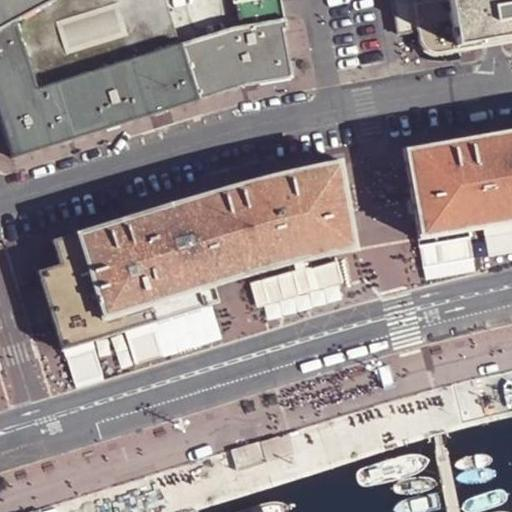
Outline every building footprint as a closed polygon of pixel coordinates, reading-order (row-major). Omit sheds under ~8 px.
[(0,0),(0,29),(18,20),(55,0),(0,0)] [(55,0),(18,20),(39,88),(182,44),(168,0),(55,0)] [(238,15),(240,27),(287,19),(285,6),(283,0),(253,0),(236,3),(238,15)] [(471,48),(462,0),(390,0),(397,36),(417,33),(417,38),(422,46),(429,52),(438,55),(456,51),(456,50),(463,49),(471,48)] [(483,45),(475,0),(462,0),(471,48),(483,45)] [(502,42),(493,0),(475,0),(483,45),(491,44),(502,42)] [(511,40),(511,14),(509,0),(493,0),(502,42),(511,40)] [(289,30),(287,19),(240,27),(233,28),(182,44),(39,88),(18,20),(0,29),(0,116),(13,159),(52,147),(139,120),(233,92),(245,88),(293,78),(285,31),(289,30)] [(402,151),(419,242),(426,240),(442,237),(457,235),(478,231),(491,229),(510,225),(511,225),(511,131),(437,145),(410,149),(402,151)] [(217,304),(212,288),(227,284),(238,281),(254,276),(273,271),(291,266),(306,263),(325,259),(345,254),(355,252),(340,161),(324,164),(309,168),(246,182),(221,190),(170,204),(108,223),(52,240),(60,265),(47,269),(37,272),(61,351),(71,348),(87,343),(104,338),(117,334),(133,329),(147,325),(163,320),(176,316),(188,313),(200,309),(213,305),(217,304)] [(285,435),(256,443),(262,463),(291,455),(285,435)] [(256,443),(232,450),(238,470),(262,463),(256,443)]
